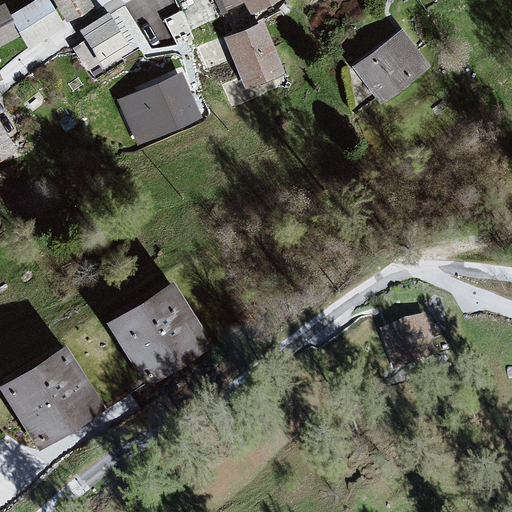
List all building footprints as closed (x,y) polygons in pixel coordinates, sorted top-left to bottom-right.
[(66,26),(50,0),(35,0),(9,16),(29,48),(66,26)] [(93,6),(89,0),(53,0),(67,22),(93,6)] [(213,0),(221,14),(237,3),(248,18),(280,0),(213,0)] [(3,4),(0,5),(0,46),(20,37),(3,4)] [(180,11),(164,20),(177,46),(194,37),(180,11)] [(109,20),(79,38),(95,64),(123,46),(109,20)] [(260,24),(221,40),(240,90),(279,74),(260,24)] [(403,29),(349,66),(381,105),(434,63),(403,29)] [(197,117),(181,79),(124,103),(140,141),(197,117)] [(0,158),(13,152),(0,133),(0,158)] [(166,283),(103,321),(146,385),(209,346),(166,283)] [(382,318),(393,367),(439,357),(429,308),(382,318)] [(59,345),(0,384),(0,393),(38,452),(99,408),(59,345)]
